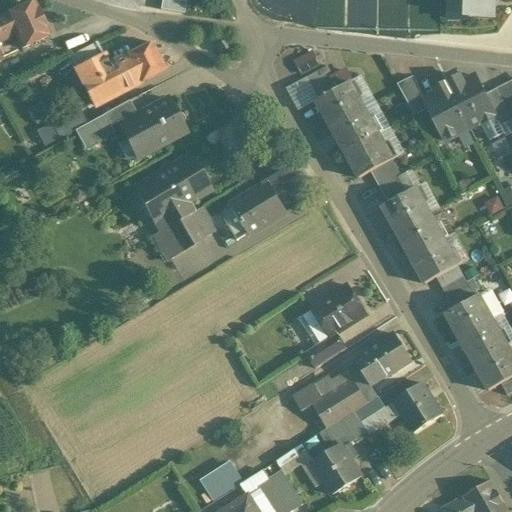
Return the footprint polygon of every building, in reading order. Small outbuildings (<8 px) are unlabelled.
[(185,11),(186,1),(180,0),(161,0),(161,8),(185,11)] [(450,0),(450,21),(468,21),(468,18),(494,19),(494,2),(501,3),(500,0),(450,0)] [(33,1),(4,14),(15,36),(21,50),(50,36),(33,1)] [(0,16),(0,59),(1,59),(0,57),(0,43),(15,36),(4,14),(0,16)] [(225,41),(219,38),(215,42),(215,48),(220,54),(229,48),(225,41)] [(150,43),(124,57),(139,84),(165,71),(150,43)] [(92,45),(68,57),(75,70),(99,58),(92,45)] [(303,75),(322,64),(314,50),(295,61),(303,75)] [(75,70),(93,106),(120,93),(121,94),(139,84),(124,57),(108,65),(103,55),(99,58),(75,70)] [(327,67),(307,78),(313,90),(334,78),(327,67)] [(424,99),(413,77),(397,85),(414,116),(428,109),(423,100),(424,99)] [(485,96),(475,77),(463,83),(460,77),(447,84),(470,130),(481,124),(490,142),(505,135),(501,128),(485,96)] [(334,78),(313,90),(319,100),(340,89),(334,78)] [(319,100),(317,101),(331,127),(364,109),(349,83),(340,89),(319,100)] [(447,84),(446,85),(434,90),(436,93),(424,99),(423,100),(428,109),(445,142),(470,130),(447,84)] [(511,93),(507,84),(496,91),(511,121),(511,93)] [(511,122),(511,121),(496,91),(485,96),(501,128),(511,122)] [(136,117),(118,126),(136,159),(185,133),(167,100),(136,117)] [(128,102),(103,116),(109,127),(116,123),(118,126),(136,117),(128,102)] [(364,109),(331,127),(346,153),(378,135),(364,109)] [(77,110),(53,123),(61,138),(75,131),(86,125),(77,110)] [(109,127),(103,116),(86,125),(75,131),(85,150),(113,134),(109,127)] [(378,135),(346,153),(360,179),(371,173),(392,161),(393,161),(378,135)] [(172,168),(166,167),(164,175),(155,180),(154,179),(135,190),(142,203),(150,205),(158,217),(153,220),(160,233),(167,229),(189,215),(190,216),(192,214),(186,203),(195,197),(192,191),(205,183),(190,157),(172,168)] [(255,177),(261,187),(269,183),(272,187),(280,182),(282,186),(296,177),(284,160),(255,177)] [(392,161),(371,173),(377,183),(398,172),(392,161)] [(398,172),(377,183),(383,194),(404,182),(398,172)] [(404,182),(383,194),(389,204),(410,192),(404,182)] [(261,187),(231,206),(232,208),(221,214),(237,242),(249,235),(250,237),(288,214),(272,187),(269,183),(261,187)] [(389,204),(383,207),(397,233),(430,215),(415,189),(410,192),(389,204)] [(181,254),(204,240),(217,232),(203,208),(192,214),(190,216),(189,215),(167,229),(160,233),(152,237),(166,263),(181,254)] [(430,215),(397,233),(411,259),(444,241),(430,215)] [(444,241),(411,259),(426,285),(437,279),(458,267),(444,241)] [(458,267),(437,279),(443,289),(463,278),(458,267)] [(463,278),(443,289),(448,300),(469,288),(467,283),(463,278)] [(480,290),(474,279),(467,283),(469,288),(475,299),(479,296),(477,292),(480,290)] [(348,287),(312,310),(313,311),(299,320),(316,347),(330,338),(331,339),(337,335),(367,315),(348,287)] [(469,288),(448,300),(454,310),(475,299),(469,288)] [(454,310),(446,315),(461,340),(493,322),(505,316),(490,290),(479,296),(475,299),(454,310)] [(493,322),(461,340),(475,366),(508,348),(493,322)] [(337,335),(331,339),(330,338),(316,347),(306,354),(316,370),(347,350),(337,335)] [(394,335),(361,356),(364,361),(358,365),(366,378),(372,374),(378,383),(411,362),(394,335)] [(511,355),(508,348),(475,366),(490,392),(501,385),(511,379),(511,355)] [(511,379),(501,385),(507,397),(511,394),(511,379)] [(322,400),(312,406),(313,406),(327,430),(342,420),(354,413),(368,405),(358,388),(353,381),(322,400)] [(368,381),(358,388),(368,405),(378,398),(368,381)] [(422,384),(394,402),(415,435),(443,417),(422,384)] [(314,386),(294,399),(302,413),(313,406),(312,406),(322,400),(314,386)] [(368,405),(354,413),(362,425),(386,410),(378,398),(368,405)] [(362,425),(354,413),(342,420),(343,421),(356,441),(358,444),(370,437),(362,425)] [(356,441),(343,421),(326,432),(337,449),(341,446),(343,450),(356,441)] [(337,449),(313,464),(333,496),(361,479),(343,450),(341,446),(337,449)] [(231,463),(201,481),(213,501),(243,482),(231,463)] [(241,486),(248,498),(260,490),(272,483),(264,471),(241,486)] [(294,511),(304,506),(284,476),(272,483),(290,511),(294,511)] [(508,511),(491,482),(463,499),(470,511),(508,511)] [(273,511),(290,511),(272,483),(260,490),(273,511)] [(273,511),(260,490),(248,498),(257,511),(273,511)] [(257,511),(248,498),(225,511),(257,511)] [(470,511),(463,499),(443,511),(442,511),(470,511)]
